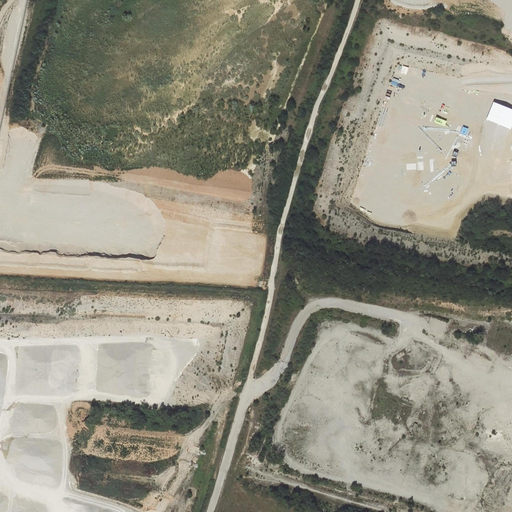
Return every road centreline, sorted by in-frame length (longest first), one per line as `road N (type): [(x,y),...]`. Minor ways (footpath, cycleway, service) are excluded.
road 1 (track): [(360,0),(292,194),(246,396)]
road 2 (unclassified): [(283,359),(246,396),(209,511)]
